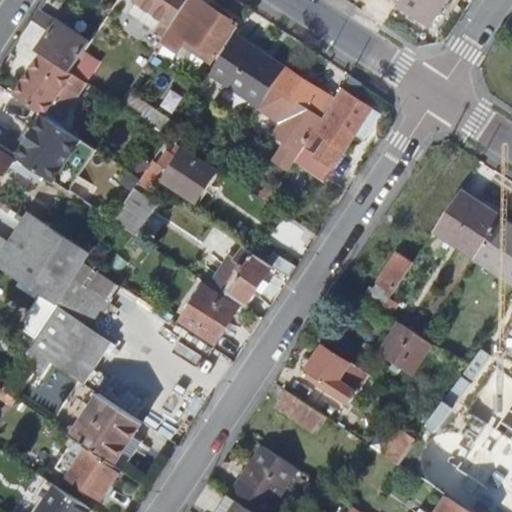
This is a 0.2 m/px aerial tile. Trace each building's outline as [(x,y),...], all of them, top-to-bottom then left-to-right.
[(137,0),(127,16),(134,20),(136,18),(166,38),(190,0),(137,0)] [(190,0),(166,38),(163,42),(180,54),(189,41),(218,61),(240,27),(211,8),(210,10),(194,0),(190,0)] [(401,0),(397,7),(430,28),(448,0),(401,0)] [(22,40),(43,53),(71,72),(91,42),(42,10),(22,40)] [(211,76),(261,108),(265,101),(276,84),(285,70),(236,39),(211,76)] [(43,53),(17,94),(32,103),(30,106),(40,113),(45,116),(65,86),(69,88),(76,76),(71,72),(43,53)] [(282,123),(274,136),(286,145),(275,160),(290,170),(297,161),(326,118),(322,115),(332,99),(332,98),(334,94),(322,87),(320,90),(290,70),(279,87),(276,84),(265,101),(261,108),(282,123)] [(65,86),(45,116),(52,121),(65,102),(72,107),(88,83),(76,76),(69,88),(65,86)] [(326,118),(297,161),(323,178),(325,176),(333,164),(336,166),(357,135),(365,141),(371,132),(363,127),(374,110),(345,90),(326,118)] [(45,116),(40,113),(30,130),(24,141),(28,144),(18,159),(43,176),(47,178),(55,184),(70,194),(97,151),(82,141),(66,130),(52,121),(45,116)] [(216,172),(180,147),(174,156),(176,157),(171,165),(176,168),(166,183),(196,202),(216,172)] [(0,150),(0,186),(12,168),(31,181),(33,179),(42,185),(47,178),(43,176),(18,159),(16,161),(0,150)] [(155,162),(142,180),(151,186),(163,168),(155,162)] [(333,164),(325,176),(339,185),(346,173),(336,166),(333,164)] [(142,180),(135,191),(145,198),(153,187),(151,186),(142,180)] [(104,220),(67,195),(58,209),(95,234),(104,220)] [(457,197),(435,232),(478,261),(504,221),(504,220),(486,209),(483,213),(457,197)] [(129,201),(114,223),(122,228),(137,206),(129,201)] [(137,206),(122,228),(133,235),(147,213),(137,206)] [(0,267),(59,307),(87,265),(86,264),(92,254),(31,213),(11,243),(0,236),(0,267)] [(478,261),(511,283),(511,225),(504,221),(478,261)] [(213,288),(246,310),(274,267),(269,264),(247,250),(239,262),(233,258),(213,288)] [(373,286),(365,297),(384,310),(391,299),(416,261),(401,251),(376,289),(373,286)] [(274,267),(292,279),(299,268),(276,253),(269,264),(274,267)] [(87,265),(59,307),(88,326),(115,284),(87,265)] [(238,309),(206,288),(183,323),(215,344),(238,309)] [(391,299),(384,310),(391,314),(398,303),(391,299)] [(49,303),(45,310),(53,316),(58,309),(49,303)] [(417,332),(427,338),(435,326),(426,319),(417,332)] [(404,323),(382,356),(415,377),(436,344),(427,338),(417,332),(404,323)] [(349,407),(367,374),(324,346),(308,372),(312,374),(309,380),(349,407)] [(468,366),(451,390),(460,396),(476,371),(468,366)] [(281,404),(305,421),(315,407),(291,391),(281,404)] [(101,395),(72,438),(116,466),(144,424),(101,395)] [(0,396),(0,405),(10,412),(6,420),(16,427),(28,409),(17,401),(15,405),(1,396),(0,396)] [(404,429),(387,455),(401,465),(418,439),(404,429)] [(56,469),(103,501),(122,470),(116,466),(72,438),(71,437),(65,448),(68,450),(56,469)] [(269,448),(248,480),(244,476),(232,495),(257,511),(271,511),(300,469),(269,448)] [(39,495),(27,511),(91,511),(93,511),(37,474),(28,488),(39,495)] [(454,499),(472,511),(475,511),(479,507),(458,493),(454,499)] [(257,511),(232,495),(220,511),(257,511)] [(472,511),(454,499),(451,498),(441,511),(428,511),(427,511),(426,511),(472,511)]
